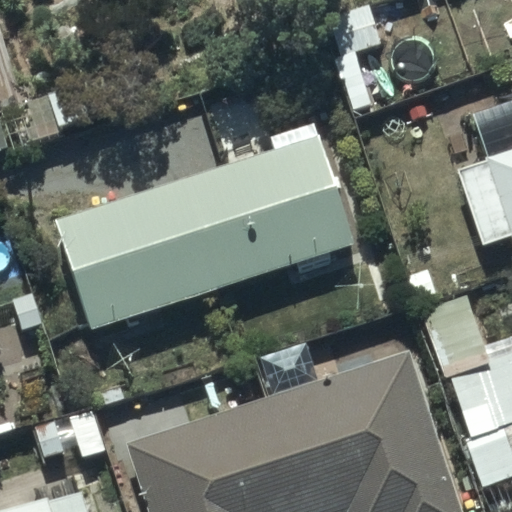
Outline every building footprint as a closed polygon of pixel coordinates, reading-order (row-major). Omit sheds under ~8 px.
[(115,77),(41,100),(52,135),(126,112),(115,77)] [(348,254),(313,152),(48,236),(82,338),(348,254)] [(511,164),(460,183),(485,255),(508,250),(511,262),(511,164)] [(468,307),(423,321),(444,390),(490,376),(468,307)] [(458,511),(406,347),(120,438),(143,511),(333,511),(343,509),(344,511),(458,511)] [(511,405),(511,438),(466,455),(483,501),(511,490),(511,373),(511,376),(511,405)] [(86,511),(78,487),(0,511),(86,511)]
